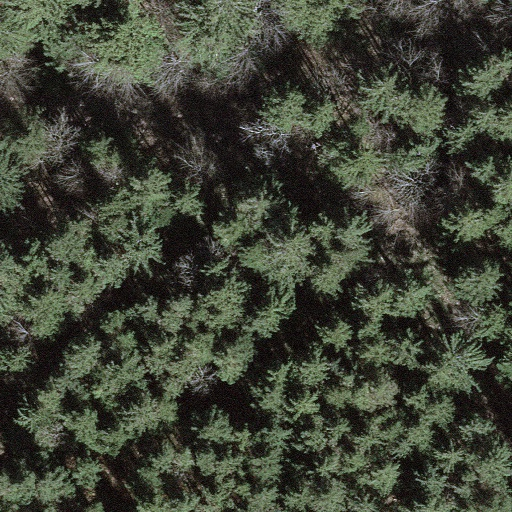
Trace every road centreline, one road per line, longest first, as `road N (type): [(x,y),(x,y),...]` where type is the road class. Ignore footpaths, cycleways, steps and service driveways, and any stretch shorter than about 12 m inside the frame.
road 1 (track): [(0,114),(84,98),(349,200),(435,292),(511,400)]
road 2 (track): [(459,0),(395,66),(180,131)]
